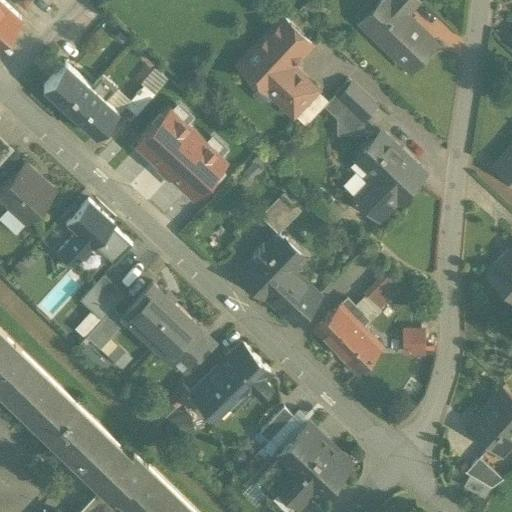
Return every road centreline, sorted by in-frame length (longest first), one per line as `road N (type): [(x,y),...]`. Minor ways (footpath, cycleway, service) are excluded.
road 1 (residential): [(0,92),(398,462)]
road 2 (residential): [(479,0),(449,232),(446,357),(435,405),(398,462)]
